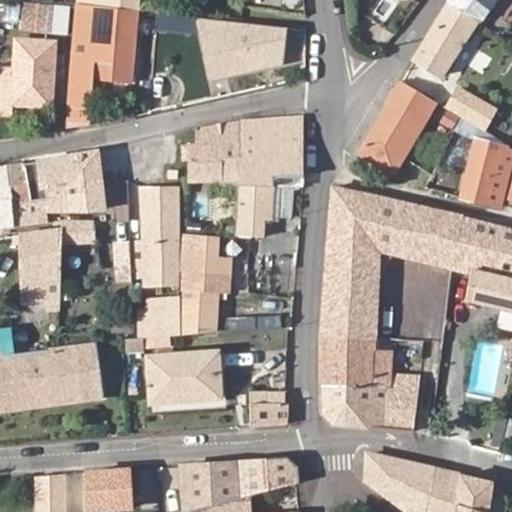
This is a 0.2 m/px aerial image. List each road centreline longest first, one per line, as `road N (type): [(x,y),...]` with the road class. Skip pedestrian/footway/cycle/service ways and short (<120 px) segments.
road 1 (residential): [(319,440),(305,399),(325,85)]
road 2 (residential): [(0,147),(325,85)]
road 3 (residential): [(0,460),(319,440)]
road 4 (unknown): [(511,207),(319,157)]
road 5 (residential): [(319,440),(371,438),(511,466)]
road 6 (residential): [(325,85),(370,76),(399,53),(438,0)]
